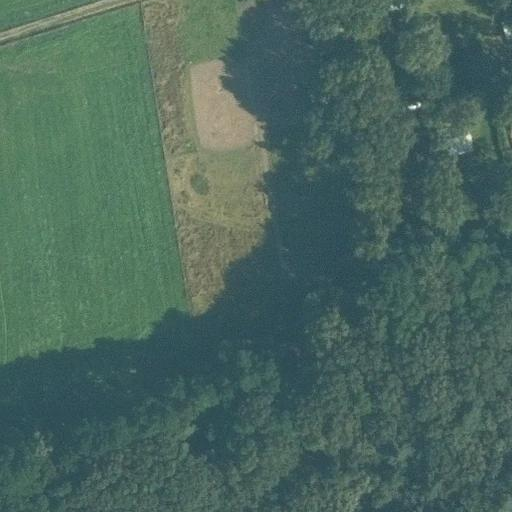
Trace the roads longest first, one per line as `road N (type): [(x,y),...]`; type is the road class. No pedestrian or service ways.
road 1 (tertiary): [(0,477),(511,250)]
road 2 (track): [(0,38),(127,0)]
